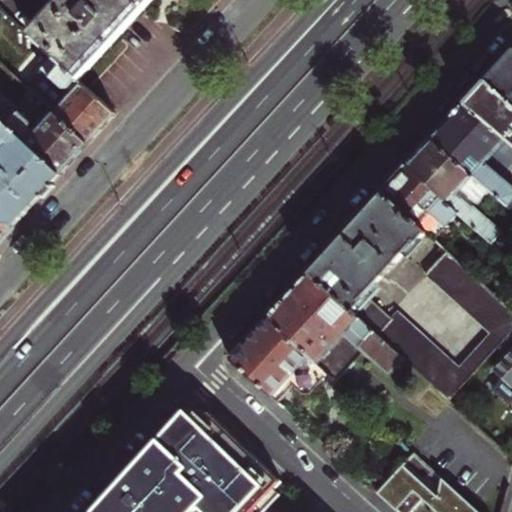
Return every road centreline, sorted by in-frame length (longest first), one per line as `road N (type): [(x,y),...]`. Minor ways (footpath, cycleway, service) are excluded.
road 1 (primary): [(355,0),(0,387)]
road 2 (tertiary): [(191,365),(511,7)]
road 3 (primary): [(325,0),(0,351)]
road 4 (primary): [(0,469),(173,277),(261,147)]
road 5 (tertiary): [(266,0),(0,292)]
road 6 (primary): [(0,431),(261,147)]
road 7 (residential): [(354,511),(191,365)]
road 8 (primary): [(261,147),(397,0)]
road 9 (tertiary): [(56,511),(191,365)]
